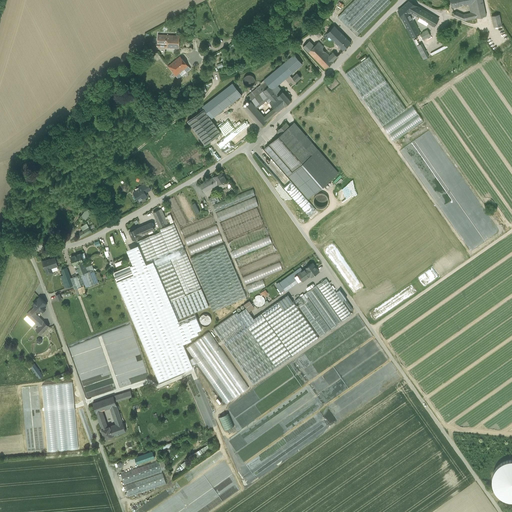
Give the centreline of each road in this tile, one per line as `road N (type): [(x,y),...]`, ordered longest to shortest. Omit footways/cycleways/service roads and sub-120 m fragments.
road 1 (unclassified): [(0,239),(74,245),(163,197),(271,125),(400,0)]
road 2 (track): [(500,511),(243,147)]
road 3 (track): [(511,230),(371,329)]
road 4 (track): [(162,50),(211,52),(288,0)]
